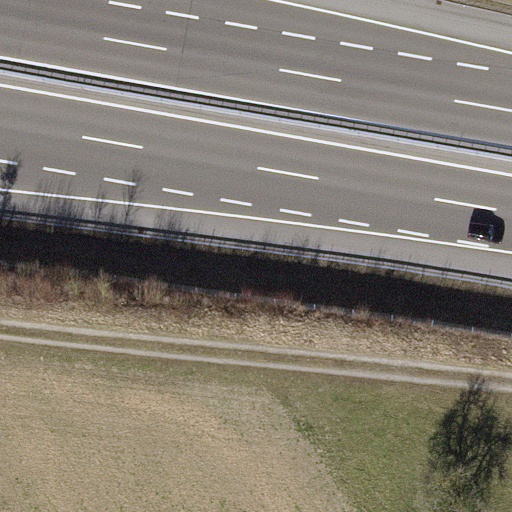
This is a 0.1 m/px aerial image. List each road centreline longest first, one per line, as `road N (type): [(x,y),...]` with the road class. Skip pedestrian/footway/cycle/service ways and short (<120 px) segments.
road 1 (motorway): [(511,109),(0,19)]
road 2 (motorway): [(0,122),(511,212)]
road 3 (track): [(511,386),(0,338)]
